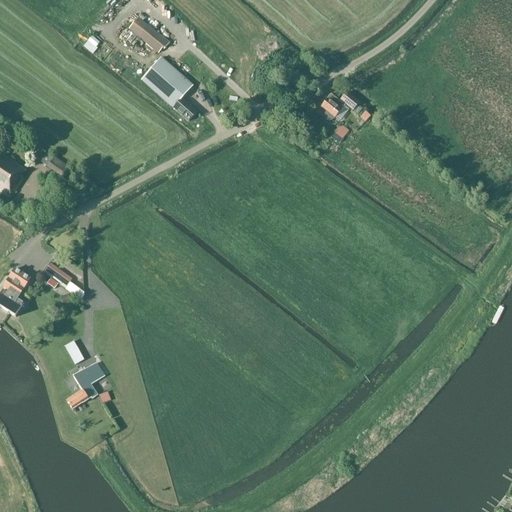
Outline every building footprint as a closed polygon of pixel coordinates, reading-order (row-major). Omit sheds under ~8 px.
[(144,9),(150,13),(153,8),(148,4),(144,9)] [(169,44),(138,18),(129,30),(128,30),(158,55),(163,49),(165,50),(169,44)] [(90,36),(81,46),(91,54),(99,44),(90,36)] [(196,113),(182,100),(194,86),(161,58),(141,82),(188,123),(196,113)] [(359,103),(347,93),(340,101),(352,111),(359,103)] [(327,100),(321,107),(326,112),(326,113),(325,114),(325,115),(324,116),(324,117),(325,118),(325,119),(326,120),(327,121),(328,121),(329,121),(330,121),(331,121),(332,120),(333,119),(334,118),(334,119),(344,107),(331,95),(327,100)] [(354,134),(342,125),(332,138),(334,139),(337,135),(347,142),(354,134)] [(54,157),(54,158),(39,148),(33,157),(47,167),(61,178),(69,168),(54,157)] [(0,192),(10,198),(27,172),(0,154),(0,192)] [(72,280),(51,264),(44,274),(65,289),(72,280)] [(18,298),(29,280),(14,270),(3,288),(6,290),(5,293),(2,291),(0,293),(0,308),(15,318),(24,305),(17,300),(18,298)] [(70,302),(69,295),(61,297),(62,304),(70,302)] [(72,340),(63,345),(75,366),(84,360),(72,340)] [(97,396),(91,386),(105,376),(96,363),(73,376),(82,392),(66,402),(72,411),(88,400),(89,402),(97,396)] [(111,401),(107,392),(99,396),(103,404),(111,401)]
